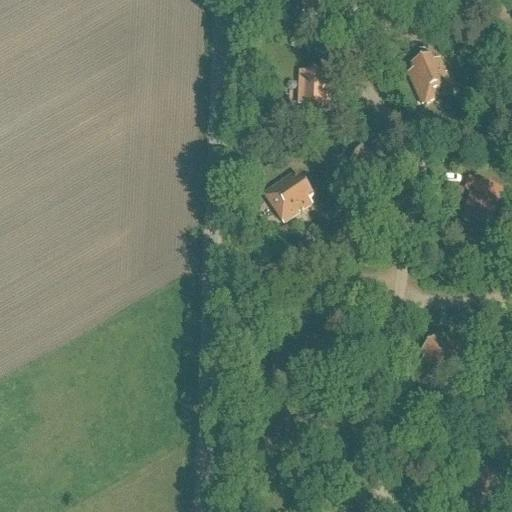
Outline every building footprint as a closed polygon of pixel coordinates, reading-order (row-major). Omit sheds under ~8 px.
[(334,0),(304,0),(304,13),(309,13),(309,17),(334,18),(334,0)] [(409,79),(423,109),(454,95),(440,65),(434,67),(432,62),(412,71),(415,76),(409,79)] [(305,109),(305,113),(330,114),(331,95),(325,94),(326,78),(301,77),(299,109),(305,109)] [(351,167),(375,184),(386,170),(362,152),(351,167)] [(270,198),(290,228),(317,209),(314,205),(317,202),(304,183),(300,186),(296,181),(270,198)] [(464,222),(488,231),(501,196),(471,184),(466,194),(473,197),(464,222)] [(469,367),(445,343),(441,347),(436,343),(421,359),(426,363),(422,367),(446,391),(469,367)] [(273,350),(273,378),(309,379),(310,351),(273,350)] [(318,430),(333,434),(337,418),(323,414),(318,430)] [(468,482),(475,484),(466,509),(473,511),(492,511),(503,481),(472,471),(468,482)]
